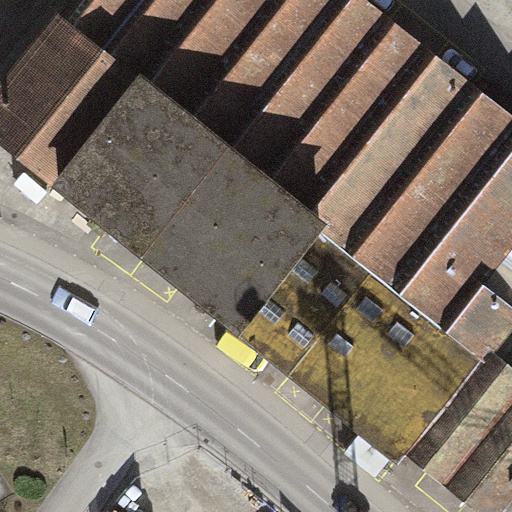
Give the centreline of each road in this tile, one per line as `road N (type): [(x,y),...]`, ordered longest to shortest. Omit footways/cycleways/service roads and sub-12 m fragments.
road 1 (tertiary): [(329,511),(153,354),(0,269)]
road 2 (unknown): [(190,388),(109,511)]
